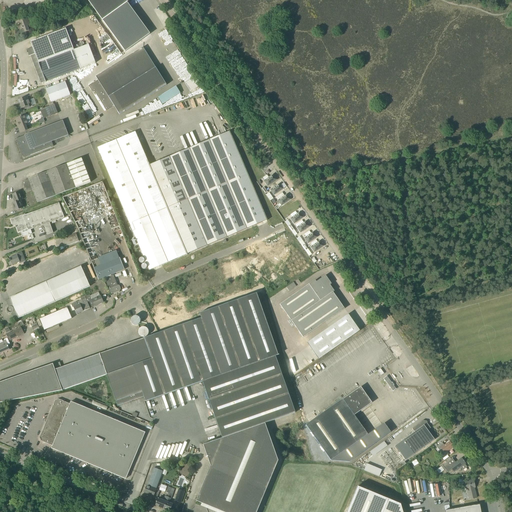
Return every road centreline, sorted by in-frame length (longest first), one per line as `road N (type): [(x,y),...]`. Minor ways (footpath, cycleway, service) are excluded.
road 1 (unclassified): [(489,472),(290,185)]
road 2 (residential): [(290,185),(163,2)]
road 3 (unclassified): [(0,366),(98,322),(150,286)]
road 4 (track): [(511,274),(377,311)]
